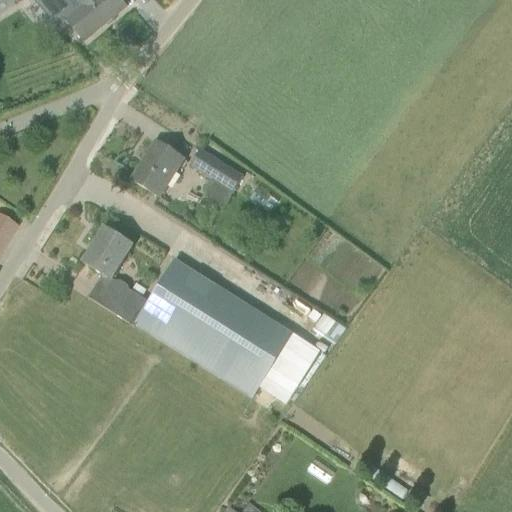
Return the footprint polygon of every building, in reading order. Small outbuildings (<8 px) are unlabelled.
[(119,0),(75,0),(81,8),(66,21),(84,42),(126,8),(119,0)] [(184,161),(172,153),(156,143),(132,181),(159,199),(184,161)] [(242,179),(221,165),(201,152),(191,167),(212,180),(205,191),(207,199),(223,209),(242,179)] [(0,256),(17,229),(0,218),(0,256)] [(316,350),(294,337),(176,262),(150,304),(142,299),(147,291),(136,285),(132,293),(130,292),(128,286),(121,282),(116,283),(113,281),(134,248),(104,229),(83,264),(103,277),(89,299),(136,329),(137,327),(254,401),(260,390),(282,404),(316,350)] [(250,248),(246,244),(241,243),(237,246),(236,251),(239,255),(244,256),(249,253),(250,248)]
